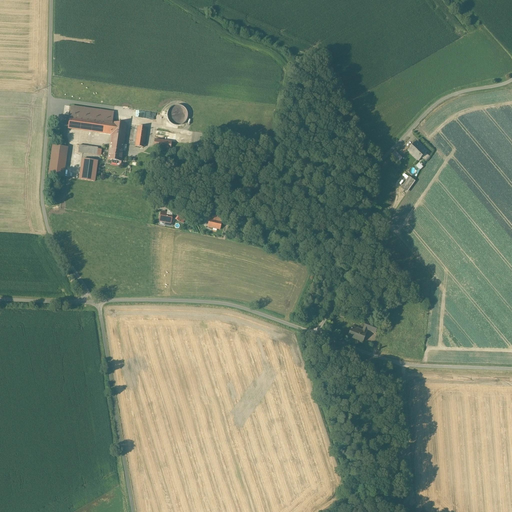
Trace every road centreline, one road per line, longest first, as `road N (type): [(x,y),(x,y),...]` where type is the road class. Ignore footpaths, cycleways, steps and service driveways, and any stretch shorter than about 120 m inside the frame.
road 1 (unclassified): [(316,334),(347,282),(387,153),(435,104),(511,80)]
road 2 (unclassified): [(84,289),(45,203),(51,0)]
road 3 (unclassified): [(97,302),(207,301),(316,334)]
road 4 (unclassified): [(133,511),(97,302)]
road 5 (unclassified): [(316,334),(404,365),(511,369)]
